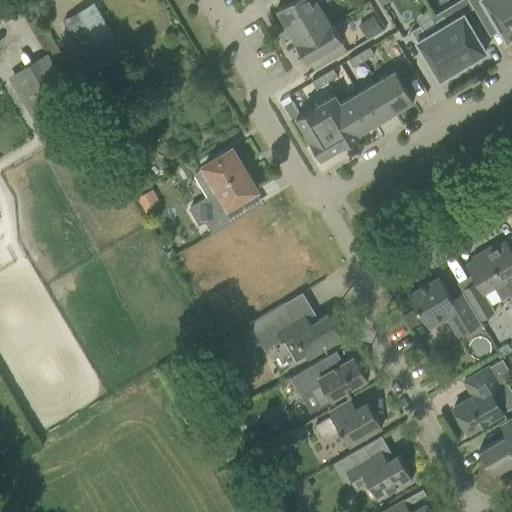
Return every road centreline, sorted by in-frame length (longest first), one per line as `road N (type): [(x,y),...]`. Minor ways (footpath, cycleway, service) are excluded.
road 1 (residential): [(478,511),(361,298)]
road 2 (residential): [(310,207),(189,0)]
road 3 (residential): [(310,207),(511,86)]
road 4 (residential): [(361,298),(511,207)]
